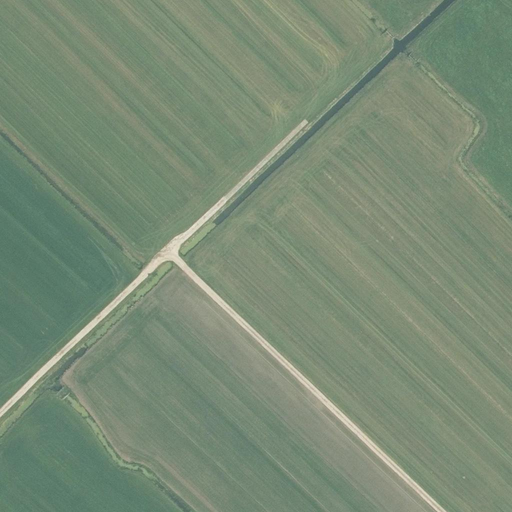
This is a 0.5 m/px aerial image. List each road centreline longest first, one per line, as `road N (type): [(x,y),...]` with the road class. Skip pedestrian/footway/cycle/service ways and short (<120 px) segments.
road 1 (track): [(0,415),(308,121)]
road 2 (track): [(441,511),(169,253)]
